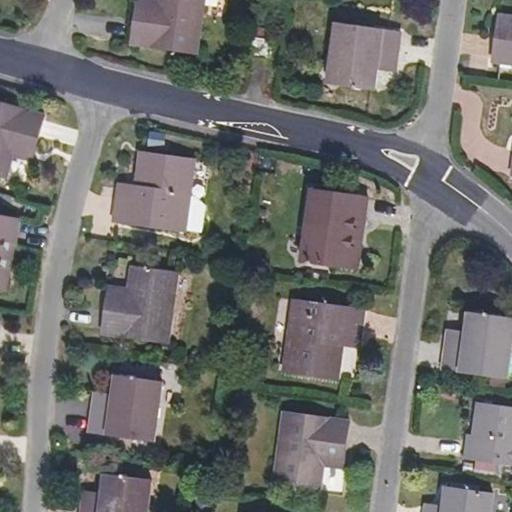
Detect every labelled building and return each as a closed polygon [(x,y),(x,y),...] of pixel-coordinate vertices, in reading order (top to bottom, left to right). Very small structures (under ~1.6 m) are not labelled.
[(200,53),(206,0),(159,0),(158,9),(138,6),(133,43),(200,53)] [(158,9),(159,0),(156,0),(138,0),(138,6),(158,9)] [(511,26),(511,15),(500,14),(498,24),(511,26)] [(379,70),(380,58),(397,60),(401,34),(336,24),(331,62),(342,63),(339,86),(375,91),(379,70)] [(493,61),(511,63),(511,26),(498,24),(493,61)] [(268,61),(271,41),(253,38),(250,58),(268,61)] [(395,72),(397,60),(380,58),(379,70),(395,72)] [(339,86),(342,63),(331,62),(328,84),(339,86)] [(14,153),(16,143),(35,149),(44,113),(0,101),(0,174),(8,176),(14,153)] [(32,158),(35,149),(16,143),(14,153),(32,158)] [(184,232),(194,160),(140,153),(135,187),(134,198),(116,195),(113,221),(184,232)] [(134,198),(135,187),(117,185),(116,195),(134,198)] [(358,270),(361,248),(349,247),(357,197),(310,191),(300,262),(358,270)] [(361,248),(368,199),(357,197),(349,247),(361,248)] [(0,267),(0,265),(10,217),(0,215),(0,289),(6,290),(10,268),(0,267)] [(0,267),(10,268),(20,219),(10,217),(0,265),(0,267)] [(161,305),(165,282),(129,277),(125,299),(124,309),(107,308),(103,334),(166,343),(172,306),(161,305)] [(172,306),(175,284),(165,282),(161,305),(172,306)] [(124,309),(125,299),(108,297),(107,308),(124,309)] [(337,380),(341,347),(343,337),(361,339),(364,311),(292,302),(283,373),(337,380)] [(446,340),(442,370),(509,378),(511,359),(511,319),(468,313),(465,333),(464,342),(446,340)] [(465,333),(448,330),(446,340),(464,342),(465,333)] [(359,350),(361,339),(343,337),(341,347),(359,350)] [(161,383),(162,376),(136,372),(135,379),(161,383)] [(152,442),(161,383),(135,379),(114,376),(110,399),(109,409),(92,407),(88,433),(95,434),(93,446),(118,449),(120,437),(129,438),(152,442)] [(109,409),(110,399),(93,396),(92,407),(109,409)] [(466,458),(511,465),(511,408),(478,403),(473,436),(472,444),(467,444),(466,458)] [(345,460),(351,423),(284,414),(274,483),(321,490),(324,468),(325,457),(345,460)] [(127,451),(129,438),(120,437),(118,449),(127,451)] [(344,471),(345,460),(325,457),(324,468),(344,471)] [(146,511),(151,481),(103,474),(99,498),(98,507),(80,505),(79,511),(146,511)] [(494,511),(497,493),(445,486),(442,505),(441,511),(494,511)] [(98,507),(99,498),(81,495),(80,505),(98,507)] [(441,511),(442,505),(425,503),(423,511),(441,511)]
